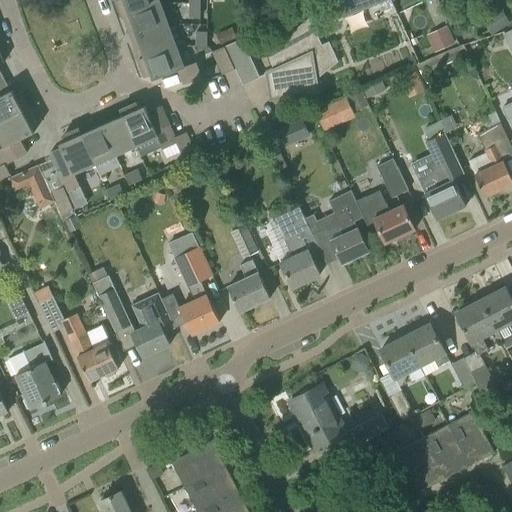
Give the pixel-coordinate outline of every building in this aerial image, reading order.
[(116,0),(123,17),(160,3),(158,0),(116,0)] [(185,0),(175,0),(176,18),(187,18),(185,0)] [(333,0),(331,1),(338,20),(389,0),(333,0)] [(135,31),(136,36),(168,24),(160,3),(123,17),(129,34),(135,31)] [(200,3),(189,3),(189,18),(200,18),(200,3)] [(499,9),(482,19),(490,33),(507,23),(499,9)] [(317,91),(312,63),(321,60),(328,69),(338,61),(329,41),(321,45),(309,18),(266,53),(274,69),(270,71),(270,73),(275,71),(278,78),(268,82),(279,106),(294,94),(317,91)] [(133,42),(139,59),(175,46),(168,24),(136,36),(138,40),(133,42)] [(446,26),(434,31),(442,49),(454,43),(446,26)] [(511,47),(511,29),(503,34),(510,48),(511,47)] [(225,30),(217,34),(221,43),(229,40),(225,30)] [(196,46),(207,46),(207,32),(196,32),(196,46)] [(224,46),(235,69),(243,85),(260,77),(242,38),(224,46)] [(459,46),(436,56),(441,66),(466,54),(462,44),(459,46)] [(175,46),(139,59),(145,76),(151,74),(153,80),(178,70),(183,84),(202,77),(196,62),(183,67),(175,46)] [(222,74),(235,69),(224,46),(212,51),(222,74)] [(216,64),(204,69),(207,77),(219,72),(216,64)] [(412,68),(397,75),(407,97),(422,90),(412,68)] [(379,81),(361,89),(365,98),(383,89),(379,81)] [(358,90),(346,96),(353,111),(368,105),(365,98),(361,89),(358,90)] [(0,123),(28,108),(20,92),(15,95),(12,90),(0,96),(0,123)] [(313,111),(323,131),(354,115),(344,96),(313,111)] [(174,137),(168,124),(160,106),(147,112),(144,106),(139,108),(137,103),(120,110),(136,146),(156,137),(162,149),(176,143),(184,160),(196,155),(185,132),(174,137)] [(0,123),(0,138),(4,146),(0,148),(0,180),(10,175),(4,164),(27,152),(20,140),(34,132),(31,127),(37,124),(28,108),(0,123)] [(106,123),(102,125),(115,155),(136,146),(120,110),(104,117),(106,123)] [(301,118),(266,133),(273,150),(308,135),(301,118)] [(95,121),(79,128),(94,164),(115,155),(102,125),(98,126),(95,121)] [(477,134),(486,153),(469,161),(476,178),(485,196),(511,183),(511,178),(504,161),(511,157),(511,147),(500,123),(477,134)] [(94,164),(79,128),(62,136),(64,141),(59,143),(70,168),(57,174),(63,187),(51,192),(62,215),(73,209),(66,192),(80,186),(74,173),(94,164)] [(437,165),(416,175),(436,219),(466,205),(454,180),(453,180),(451,178),(464,172),(445,132),(426,141),(437,165)] [(408,190),(392,155),(375,163),(392,198),(408,190)] [(49,190),(54,201),(55,200),(38,164),(9,178),(16,192),(34,183),(39,194),(49,190)] [(142,179),(138,169),(124,175),(129,185),(142,179)] [(124,194),(122,191),(119,184),(106,190),(109,197),(110,200),(124,194)] [(357,203),(351,190),(328,201),(344,234),(331,240),(342,264),(368,251),(354,221),(363,217),(357,203)] [(378,193),(357,203),(363,217),(371,213),(386,243),(415,230),(403,204),(387,212),(378,193)] [(284,269),(292,288),(320,275),(311,257),(308,250),(307,250),(302,238),(312,233),(299,205),(275,217),(284,237),(293,257),(280,263),(284,269)] [(76,216),(64,221),(70,233),(82,228),(76,216)] [(259,250),(246,224),(230,233),(243,258),(259,250)] [(195,301),(180,308),(191,334),(220,321),(211,303),(200,281),(213,275),(200,246),(173,258),(187,287),(188,287),(195,301)] [(270,298),(262,279),(252,260),(240,265),(246,278),(228,287),(231,294),(240,312),(270,298)] [(131,323),(119,297),(109,275),(93,282),(103,304),(115,331),(131,323)] [(506,349),(511,345),(511,297),(507,287),(481,300),(496,329),(506,349)] [(17,290),(5,296),(17,322),(29,316),(17,290)] [(175,328),(169,315),(159,292),(138,302),(131,305),(142,328),(132,333),(134,339),(143,357),(170,344),(164,333),(175,328)] [(119,368),(110,350),(108,346),(112,344),(103,324),(85,333),(76,313),(64,319),(53,296),(39,303),(52,332),(64,327),(90,382),(103,375),(107,377),(115,373),(116,369),(119,368)] [(475,351),(477,355),(480,353),(488,349),(482,336),(496,329),(481,300),(455,314),(470,342),(475,351)] [(430,324),(405,337),(420,365),(432,358),(437,367),(449,360),(430,324)] [(420,365),(405,337),(380,349),(387,363),(385,364),(392,379),(395,378),(399,386),(411,380),(406,372),(420,365)] [(60,395),(45,362),(52,358),(45,342),(26,351),(8,359),(16,375),(24,393),(23,394),(25,398),(26,397),(26,398),(32,409),(60,395)] [(356,354),(352,360),(353,367),(359,371),(366,369),(370,363),(369,356),(363,352),(356,354)] [(463,389),(476,382),(472,373),(463,358),(450,365),(463,389)] [(486,366),(472,373),(476,382),(485,400),(499,392),(486,366)] [(511,382),(503,387),(504,390),(507,396),(511,392),(511,382)] [(289,402),(314,451),(347,434),(322,385),(289,402)] [(388,397),(401,422),(413,416),(400,390),(388,397)] [(429,408),(414,416),(420,428),(435,420),(429,408)] [(473,412),(448,425),(470,465),(494,452),(473,412)] [(381,414),(350,430),(358,445),(389,429),(381,414)] [(448,425),(423,438),(445,478),(470,465),(448,425)] [(445,478),(423,438),(399,451),(420,491),(445,478)] [(171,462),(184,486),(225,465),(212,440),(171,462)] [(511,460),(502,466),(511,483),(511,460)] [(158,463),(150,467),(156,477),(163,473),(158,463)] [(184,486),(197,511),(238,490),(225,465),(184,486)] [(197,511),(249,511),(238,490),(197,511)] [(131,511),(130,509),(122,491),(100,502),(104,511),(131,511)]
